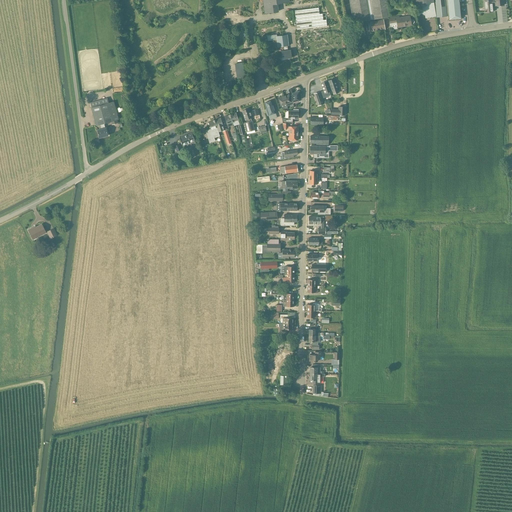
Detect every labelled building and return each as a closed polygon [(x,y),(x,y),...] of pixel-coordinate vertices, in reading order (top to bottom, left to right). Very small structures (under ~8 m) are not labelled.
[(277,4),(289,2),(288,0),(262,0),(265,13),(278,11),(277,4)] [(298,36),(307,35),(308,48),(309,54),(348,49),(346,30),(343,30),(339,5),(338,0),(311,0),(312,8),(295,10),(298,36)] [(436,16),(434,2),(433,0),(349,0),(353,22),(388,17),(385,0),(413,0),(414,5),(417,5),(419,14),(425,13),(425,18),(436,16)] [(435,0),(437,17),(449,16),(449,20),(460,19),(459,7),(458,0),(435,0)] [(494,0),(495,0),(492,1),(491,0),(488,0),(484,0),(485,13),(493,12),(492,4),(495,4),(495,6),(504,5),(503,0),(494,0)] [(398,24),(398,27),(411,25),(411,24),(412,24),(413,24),(414,23),(414,22),(414,21),(414,20),(413,19),(412,19),(411,19),(410,19),(410,16),(399,18),(399,16),(392,18),(389,18),(390,23),(390,25),(392,25),(398,24)] [(436,18),(426,19),(428,31),(437,30),(436,18)] [(370,32),(385,29),(383,19),(369,22),(370,32)] [(278,47),(284,46),(285,51),(282,52),(283,59),(292,58),(291,50),(288,51),(287,46),(288,46),(287,35),(277,37),(277,34),(267,36),(267,41),(277,39),(278,47)] [(332,91),(338,89),(334,78),(328,81),(332,91)] [(314,94),(318,106),(324,103),(322,98),(331,95),(330,92),(331,91),(327,81),(321,83),(324,91),(320,92),(314,94)] [(292,104),(289,96),(289,95),(284,96),(287,106),(292,104)] [(282,110),(288,108),(287,106),(284,96),(278,98),(282,110)] [(96,126),(100,124),(101,129),(97,130),(99,138),(108,136),(106,128),(105,128),(104,123),(118,120),(113,102),(109,103),(107,98),(90,103),(91,108),(96,126)] [(280,114),(276,115),(275,113),(276,113),(272,101),(264,103),(266,110),(265,110),(267,116),(269,116),(270,120),(276,117),(278,121),(279,123),(283,122),(280,114)] [(345,115),(345,106),(338,106),(338,109),(331,109),(331,115),(345,115)] [(245,120),(246,120),(247,122),(244,123),(246,132),(255,130),(253,121),(252,121),(251,118),(252,118),(249,109),(242,111),(245,120)] [(285,118),(285,122),(293,123),(294,118),(298,118),(298,109),(293,109),(293,111),(288,111),(288,118),(285,118)] [(240,124),(238,120),(236,113),(230,115),(234,125),(234,126),(240,124)] [(234,125),(230,115),(224,117),(228,127),(234,125)] [(214,120),(218,130),(224,128),(220,118),(214,120)] [(219,136),(218,130),(214,120),(209,122),(211,129),(205,131),(209,143),(215,141),(214,138),(219,136)] [(230,139),(227,129),(223,131),(225,138),(226,138),(228,145),(229,145),(229,143),(231,142),(230,139)] [(183,146),(195,141),(192,133),(179,138),(183,146)] [(328,145),(329,136),(310,136),(310,143),(316,143),(316,144),(328,145)] [(297,150),(281,153),(282,159),(294,157),(293,155),(297,155),(297,150)] [(298,172),(297,165),(285,166),(285,173),(298,172)] [(277,212),(265,212),(260,213),(261,221),(278,220),(277,212)] [(297,222),(297,215),(284,215),(284,219),(281,218),(281,225),(294,225),(294,222),(297,222)] [(28,230),(32,237),(33,239),(46,233),(42,224),(34,228),(33,227),(28,230)] [(57,235),(54,228),(47,232),(50,239),(57,235)] [(281,240),(287,240),(287,239),(294,239),(294,233),(285,233),(285,232),(281,232),(281,240)] [(280,243),(267,243),(267,245),(262,245),(262,253),(270,253),(270,252),(280,252),(280,243)] [(294,250),(283,250),(283,252),(278,252),(278,258),(284,258),(294,258),(294,250)] [(318,254),(308,254),(308,261),(316,261),(316,264),(312,264),(312,271),(326,271),(326,265),(327,264),(327,263),(327,262),(326,262),(326,258),(318,257),(318,254)] [(288,274),(294,274),(294,266),(285,266),(285,268),(283,268),(283,271),(288,271),(288,274)] [(294,274),(288,274),(288,277),(283,277),(283,281),(285,281),(285,283),(294,282),(294,274)] [(280,318),(283,318),(283,323),(294,323),(294,318),(287,318),(287,315),(280,315),(280,318)] [(287,332),(287,329),(294,329),(294,323),(283,323),(283,329),(280,328),(280,332),(287,332)] [(318,342),(316,342),(316,338),(320,338),(320,335),(309,335),(309,341),(312,342),(312,345),(312,350),(319,350),(319,345),(318,345),(318,342)] [(322,356),(322,355),(322,352),(315,352),(315,355),(310,355),(309,361),(318,361),(318,358),(320,358),(320,356),(322,356)] [(310,373),(310,380),(313,380),(313,383),(320,384),(321,376),(325,376),(325,374),(324,374),(320,374),(317,374),(310,373)]
